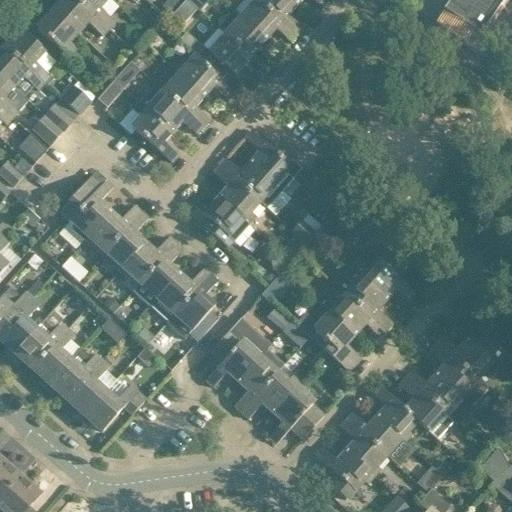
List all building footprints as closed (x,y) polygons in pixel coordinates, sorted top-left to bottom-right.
[(56,2),(50,9),(79,35),(88,24),(103,38),(109,30),(75,0),(64,0),(60,5),(56,2)] [(75,0),(109,30),(115,24),(100,11),(109,0),(75,0)] [(178,0),(167,0),(160,7),(167,13),(178,0)] [(199,0),(186,0),(186,1),(196,11),(203,3),(199,0)] [(237,15),(266,41),(276,30),(290,44),(297,37),(256,0),(244,0),(234,12),(237,15)] [(256,0),(297,37),(303,30),(288,17),(298,6),(290,0),(256,0)] [(290,0),(298,6),(303,0),(311,0),(322,9),(328,1),(326,0),(290,0)] [(456,0),(448,13),(485,38),(495,24),(511,0),(456,0)] [(186,1),(171,18),(182,27),(196,11),(186,1)] [(69,45),(79,35),(50,9),(43,16),(47,20),(37,31),(52,44),(77,66),(84,59),(69,45)] [(257,51),(266,41),(237,15),(234,12),(219,29),(226,36),(265,71),(272,64),(257,51)] [(13,40),(5,49),(44,84),(50,77),(35,64),(45,54),(16,28),(9,36),(13,40)] [(265,71),(226,36),(219,29),(219,30),(218,29),(201,47),(205,50),(199,58),(223,79),(229,72),(235,76),(244,65),(259,78),(265,71)] [(5,49),(0,54),(0,76),(23,97),(32,86),(37,91),(44,84),(5,49)] [(181,66),(176,72),(205,98),(213,89),(228,102),(235,93),(209,70),(195,58),(186,70),(181,66)] [(130,63),(124,70),(131,76),(136,76),(140,72),(130,63)] [(178,63),(172,69),(176,72),(181,66),(178,63)] [(172,69),(156,87),(203,129),(210,122),(195,109),(205,98),(176,72),(172,69)] [(0,107),(13,118),(19,112),(28,101),(23,97),(0,76),(0,107)] [(114,82),(97,100),(106,109),(107,109),(123,90),(114,82)] [(90,104),(72,88),(69,85),(58,97),(63,102),(79,116),(90,104)] [(156,87),(141,104),(173,133),(182,123),(197,136),(203,129),(156,87)] [(132,129),(135,132),(172,164),(178,157),(164,144),(173,133),(141,104),(137,101),(130,109),(141,119),(132,129)] [(53,104),(43,115),(63,134),(73,123),(79,116),(63,102),(58,108),(54,105),(53,104)] [(0,119),(2,121),(6,125),(13,118),(0,107),(0,119)] [(51,148),(63,134),(43,115),(30,129),(51,148)] [(254,148),(245,159),(282,192),(301,171),(291,162),(288,165),(251,132),(244,140),(254,148)] [(19,149),(36,164),(48,151),(31,136),(19,149)] [(226,161),(220,167),(259,203),(267,209),(282,192),(245,159),(236,169),(226,161)] [(0,176),(14,188),(23,179),(6,164),(0,171),(0,176)] [(228,188),(218,198),(247,224),(254,217),(250,213),(259,203),(220,167),(213,175),(228,188)] [(310,179),(305,185),(314,193),(319,188),(310,179)] [(83,241),(109,212),(100,203),(113,189),(106,182),(92,197),(85,190),(82,188),(67,205),(60,212),(61,213),(66,218),(72,223),(69,228),(83,241)] [(247,224),(218,198),(209,208),(194,195),(188,203),(208,221),(202,227),(228,250),(232,245),(238,250),(255,231),(247,224)] [(83,241),(101,257),(140,213),(134,207),(121,222),(109,212),(83,241)] [(38,220),(27,210),(20,218),(31,228),(38,220)] [(148,220),(140,213),(101,257),(102,258),(106,253),(116,262),(112,266),(119,272),(144,243),(135,235),(148,220)] [(3,222),(0,224),(0,232),(4,235),(10,228),(3,222)] [(299,222),(290,232),(305,246),(314,236),(299,222)] [(0,239),(0,275),(9,266),(0,258),(0,252),(10,241),(4,235),(0,239)] [(294,236),(279,252),(291,263),(305,246),(294,236)] [(155,253),(144,243),(119,272),(127,280),(130,275),(139,284),(174,244),(169,239),(155,253)] [(139,284),(132,292),(149,308),(150,307),(179,274),(170,266),(183,251),(174,244),(139,284)] [(398,279),(409,267),(388,249),(376,261),(378,262),(369,272),(359,264),(353,270),(388,301),(396,292),(411,305),(418,297),(398,279)] [(88,274),(79,266),(70,277),(78,284),(88,274)] [(260,268),(255,273),(270,287),(277,278),(272,274),(266,274),(260,268)] [(179,274),(150,307),(168,322),(209,275),(203,270),(190,285),(179,274)] [(355,288),(347,297),(386,332),(392,325),(378,312),(388,301),(353,270),(345,279),(355,288)] [(277,278),(270,287),(262,295),(273,306),(294,282),(283,272),(277,278)] [(168,322),(166,325),(184,340),(188,335),(198,343),(218,320),(210,313),(215,307),(204,297),(217,283),(209,275),(168,322)] [(36,280),(26,292),(33,298),(43,286),(36,280)] [(2,298),(0,300),(0,335),(33,298),(26,292),(21,298),(10,289),(2,298)] [(333,303),(327,310),(357,336),(365,326),(380,339),(386,332),(347,297),(338,307),(333,303)] [(33,298),(0,335),(0,341),(7,348),(4,352),(11,358),(37,329),(26,319),(39,304),(33,298)] [(108,298),(103,305),(112,313),(118,307),(108,298)] [(347,347),(357,336),(327,310),(327,311),(317,302),(316,303),(317,304),(302,321),(328,344),(322,350),(349,374),(361,360),(347,347)] [(266,317),(281,331),(291,320),(275,307),(266,317)] [(109,319),(101,328),(102,329),(112,338),(120,330),(109,319)] [(45,320),(37,329),(11,358),(18,365),(22,361),(32,370),(68,329),(61,323),(55,330),(45,320)] [(227,375),(236,383),(265,351),(269,346),(240,320),(211,353),(223,364),(206,382),(213,389),(227,375)] [(310,337),(291,320),(281,331),(300,348),(310,337)] [(75,336),(68,329),(32,370),(42,379),(39,383),(46,390),(72,360),(62,351),(75,336)] [(442,338),(436,346),(475,381),(484,371),(493,379),(511,359),(483,334),(473,346),(467,341),(457,351),(442,338)] [(435,376),(464,402),(472,409),(487,391),(475,381),(436,346),(430,352),(444,365),(435,376)] [(81,349),(72,360),(46,390),(53,396),(57,392),(67,401),(103,361),(96,354),(92,359),(81,349)] [(265,351),(236,383),(247,393),(234,408),(240,413),(276,374),(283,367),(265,351)] [(103,361),(67,401),(77,410),(73,415),(80,421),(107,391),(97,382),(110,367),(103,361)] [(411,373),(405,380),(444,416),(444,415),(453,405),(457,409),(464,402),(435,376),(426,386),(411,373)] [(287,383),(276,374),(240,413),(248,420),(261,406),(271,414),(299,383),(292,377),(287,383)] [(453,423),(444,415),(444,416),(405,380),(398,387),(413,400),(404,410),(416,423),(432,437),(433,437),(437,441),(453,423)] [(303,441),(324,417),(301,397),(307,390),(299,383),(271,414),(282,424),(269,439),(277,446),(291,430),(303,441)] [(386,407),(377,417),(406,443),(412,436),(408,432),(416,423),(404,410),(378,386),(371,394),(386,407)] [(118,400),(107,391),(80,421),(88,428),(92,424),(103,433),(115,420),(114,419),(124,409),(132,416),(146,401),(130,387),(118,400)] [(352,415),(346,421),(386,457),(398,467),(413,450),(406,443),(377,417),(367,428),(352,415)] [(354,442),(345,452),(374,478),(381,471),(376,467),(386,457),(346,421),(340,429),(354,442)] [(367,485),(374,478),(345,452),(336,462),(321,449),(315,457),(330,471),(322,480),(346,501),(363,482),(367,485)] [(498,449),(479,470),(493,483),(491,486),(510,503),(511,501),(511,466),(509,469),(498,449)] [(0,459),(0,496),(18,476),(0,459)] [(24,511),(40,495),(18,476),(0,496),(0,511),(24,511)] [(430,490),(411,511),(409,511),(445,511),(450,508),(430,490)] [(396,498),(383,511),(409,511),(411,511),(402,503),(396,498)]
